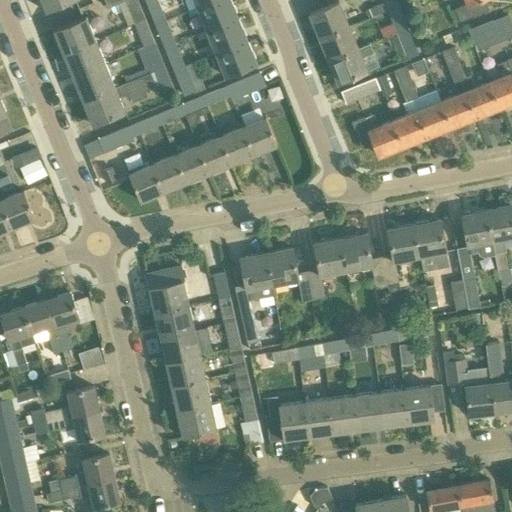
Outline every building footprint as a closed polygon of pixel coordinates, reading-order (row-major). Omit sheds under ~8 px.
[(41,0),(46,11),(73,0),(41,0)] [(105,0),(108,7),(124,1),(134,24),(145,19),(137,0),(105,0)] [(144,0),(153,20),(164,15),(158,0),(144,0)] [(231,0),(212,0),(196,7),(206,30),(238,17),(231,0)] [(388,10),(398,6),(396,0),(383,0),(384,2),(369,9),(372,16),(387,9),(388,10)] [(465,0),(466,3),(454,8),(459,21),(481,12),(477,2),(482,0),(465,0)] [(319,37),(349,25),(340,2),(310,14),(319,37)] [(397,34),(408,29),(398,6),(388,10),(397,34)] [(511,36),(511,24),(508,14),(493,20),(493,19),(469,28),(478,50),(511,36)] [(163,45),(174,40),(164,15),(153,20),(163,45)] [(63,53),(95,40),(86,16),(53,30),(63,53)] [(238,17),(206,30),(215,53),(248,40),(238,17)] [(143,47),(155,42),(145,19),(134,24),(143,46),(143,47)] [(328,60),(359,48),(349,25),(319,37),(328,60)] [(408,29),(397,34),(406,58),(418,53),(408,29)] [(72,77),(105,63),(95,40),(63,53),(72,77)] [(173,69),(184,65),(174,40),(163,45),(173,69)] [(248,40),(215,53),(224,76),(257,63),(248,40)] [(147,72),(164,65),(155,42),(143,47),(143,46),(137,49),(147,72)] [(448,67),(461,62),(454,46),(441,51),(448,67)] [(359,48),(328,60),(338,84),(368,72),(359,48)] [(409,63),(417,76),(429,69),(421,56),(409,63)] [(489,81),(500,108),(511,102),(511,57),(496,63),(501,76),(489,81)] [(460,80),(467,76),(461,62),(448,67),(454,82),(460,80)] [(82,100),(115,87),(105,63),(72,77),(82,100)] [(147,74),(150,72),(153,71),(162,93),(174,88),(164,65),(147,72),(147,74)] [(184,65),(173,69),(184,95),(195,90),(191,81),(184,65)] [(400,86),(411,81),(405,65),(393,70),(400,86)] [(115,87),(82,100),(92,125),(125,112),(119,97),(125,94),(127,98),(129,97),(131,102),(147,95),(146,91),(156,86),(150,72),(147,74),(115,87)] [(232,83),(238,98),(265,86),(260,72),(232,83)] [(391,92),(384,74),(375,78),(380,90),(382,96),(391,92)] [(500,108),(489,81),(475,87),(470,75),(467,76),(460,80),(465,90),(465,91),(475,117),(500,108)] [(346,103),(380,90),(375,78),(341,91),(346,103)] [(411,81),(400,86),(406,101),(417,97),(411,81)] [(231,101),(238,98),(232,83),(205,94),(210,105),(229,97),(231,101)] [(451,127),(475,117),(465,91),(440,100),(451,127)] [(183,116),(210,105),(205,94),(178,105),(183,116)] [(0,97),(0,135),(12,130),(5,114),(7,114),(0,97)] [(426,137),(451,127),(440,100),(415,110),(426,137)] [(156,127),(183,116),(178,105),(151,116),(156,127)] [(401,146),(426,137),(415,110),(391,120),(401,146)] [(401,146),(391,120),(378,125),(374,114),(365,117),(364,116),(351,121),(361,146),(371,142),(377,156),(401,146)] [(132,136),(156,127),(151,116),(125,127),(131,141),(134,140),(132,136)] [(252,149),(254,153),(277,144),(266,117),(243,126),(252,149)] [(231,163),(254,153),(252,149),(243,126),(220,136),(230,160),(231,163)] [(103,152),(131,141),(125,127),(97,138),(103,152)] [(208,172),(231,163),(230,160),(220,136),(197,145),(207,170),(208,172)] [(185,182),(208,172),(207,170),(197,145),(174,155),(185,180),(185,182)] [(162,191),(185,182),(185,180),(174,155),(151,164),(162,191)] [(40,158),(25,165),(32,181),(47,174),(40,158)] [(140,201),(162,191),(151,164),(128,174),(140,201)] [(7,176),(0,178),(0,190),(0,191),(12,187),(7,176)] [(1,200),(12,227),(35,217),(24,190),(1,200)] [(0,231),(12,227),(1,200),(0,200),(0,231)] [(509,268),(503,239),(511,237),(511,205),(486,210),(492,241),(495,255),(498,271),(509,268)] [(486,210),(461,215),(469,254),(479,251),(480,254),(481,258),(495,255),(492,241),(486,210)] [(413,224),(419,256),(446,251),(440,219),(413,224)] [(382,257),(387,285),(390,298),(401,296),(394,261),(419,256),(413,224),(387,229),(392,255),(382,257)] [(387,285),(382,257),(371,259),(366,233),(340,238),(346,270),(371,265),(376,288),(387,285)] [(321,275),(346,270),(340,238),(313,243),(318,269),(308,271),(314,299),(325,297),(321,275)] [(314,299),(308,271),(297,273),(292,247),(266,252),(272,284),(297,280),(301,301),(314,299)] [(274,295),(272,284),(266,252),(239,257),(246,290),(247,290),(249,300),(274,295)] [(462,279),(467,306),(468,306),(468,307),(479,305),(470,257),(459,259),(462,279)] [(154,312),(188,305),(182,281),(184,281),(181,266),(145,274),(154,312)] [(219,302),(231,300),(224,271),(212,273),(219,302)] [(456,308),(467,306),(462,279),(450,281),(456,308)] [(437,304),(433,284),(425,286),(429,306),(437,304)] [(46,299),(63,350),(72,347),(64,321),(65,321),(68,324),(75,321),(76,318),(78,317),(70,291),(46,299)] [(53,353),(63,350),(46,299),(24,306),(32,332),(45,328),(53,353)] [(225,330),(237,328),(231,300),(219,302),(225,330)] [(159,338),(194,330),(188,305),(154,312),(159,338)] [(32,332),(24,306),(0,313),(0,315),(8,340),(9,339),(18,365),(27,362),(21,347),(35,342),(32,332)] [(240,312),(247,343),(259,340),(252,309),(240,312)] [(396,328),(398,340),(400,351),(417,348),(415,337),(423,335),(421,323),(396,328)] [(231,359),(243,356),(237,328),(225,330),(231,359)] [(373,345),(398,340),(396,328),(371,333),(373,345)] [(165,362),(199,354),(194,330),(159,338),(165,362)] [(349,349),(373,345),(371,333),(346,337),(349,349)] [(324,354),(349,349),(346,337),(322,342),(324,354)] [(299,359),(324,354),(322,342),(297,347),(299,359)] [(511,409),(511,380),(504,381),(499,342),(484,344),(487,371),(488,371),(493,412),(511,409)] [(98,346),(78,352),(83,367),(103,361),(98,346)] [(274,363),(299,359),(297,347),(272,351),(274,363)] [(171,387),(205,379),(199,354),(165,362),(171,387)] [(234,372),(246,369),(243,356),(231,359),(234,372)] [(448,384),(469,381),(466,359),(445,361),(448,384)] [(250,386),(246,369),(234,372),(238,388),(250,386)] [(469,415),(493,412),(488,371),(487,371),(479,372),(480,384),(465,386),(469,415)] [(58,372),(47,375),(50,385),(61,381),(58,372)] [(176,411),(211,403),(205,379),(171,387),(176,411)] [(404,387),(409,422),(435,419),(430,384),(404,387)] [(34,424),(99,410),(93,385),(67,391),(70,406),(44,412),(43,409),(31,411),(34,424)] [(244,415),(256,412),(250,386),(238,388),(244,415)] [(384,426),(409,422),(404,387),(379,391),(384,426)] [(11,398),(13,408),(19,407),(18,402),(38,396),(36,390),(11,398)] [(359,429),(384,426),(379,391),(354,394),(359,429)] [(334,432),(359,429),(354,394),(329,397),(334,432)] [(309,436),(334,432),(329,397),(304,401),(309,436)] [(11,398),(0,400),(0,412),(14,409),(13,408),(11,398)] [(283,439),(309,436),(304,401),(278,404),(283,439)] [(211,403),(176,411),(182,437),(217,429),(211,403)] [(14,409),(0,412),(0,425),(17,422),(14,409)] [(99,410),(34,424),(36,434),(48,431),(75,425),(78,440),(104,434),(99,410)] [(17,422),(0,425),(0,437),(19,433),(17,422)] [(19,433),(0,437),(0,449),(22,445),(19,433)] [(22,445),(0,449),(0,460),(0,462),(24,456),(22,448),(22,445)] [(25,461),(35,459),(39,458),(36,445),(22,448),(24,456),(25,461)] [(50,491),(61,489),(114,477),(108,453),(82,459),(85,472),(74,474),(74,476),(59,479),(48,481),(50,491)] [(24,456),(0,462),(3,474),(27,468),(25,461),(24,456)] [(30,481),(30,482),(40,480),(35,459),(25,461),(27,468),(30,481)] [(27,468),(3,474),(6,486),(30,481),(27,468)] [(114,477),(61,489),(64,499),(80,495),(80,497),(91,495),(93,507),(119,501),(114,477)] [(461,504),(460,504),(461,511),(495,511),(489,479),(457,485),(461,504)] [(30,481),(6,486),(8,498),(32,492),(33,492),(30,481)] [(447,511),(447,506),(460,504),(461,504),(457,485),(425,491),(428,511),(447,511)] [(11,511),(37,511),(33,492),(32,492),(8,498),(11,511)] [(380,499),(382,511),(409,511),(406,494),(380,499)] [(355,511),(382,511),(380,499),(354,504),(355,511)]
